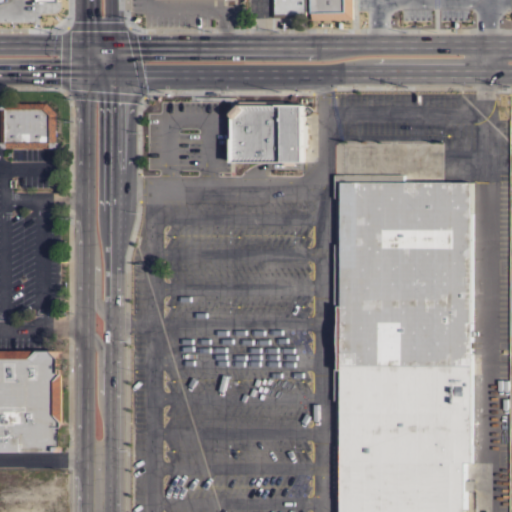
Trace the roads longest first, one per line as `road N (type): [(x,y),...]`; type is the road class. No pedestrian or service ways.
road 1 (secondary): [(84,72),(82,511)]
road 2 (secondary): [(112,451),(110,42)]
road 3 (primary): [(84,72),(380,69)]
road 4 (primary): [(487,43),(261,46)]
road 5 (primary): [(380,69),(511,68)]
